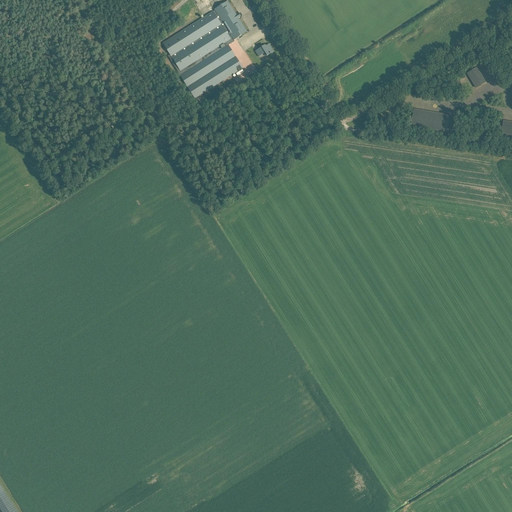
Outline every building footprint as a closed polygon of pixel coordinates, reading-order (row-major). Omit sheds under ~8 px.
[(224,4),(214,9),(215,11),(232,38),(234,40),(247,32),(239,19),(242,18),(238,12),(235,13),(228,1),(224,4)] [(213,12),(163,44),(170,55),(168,57),(182,79),(195,99),(235,73),(236,73),(238,76),(244,72),(242,69),(243,69),(243,68),(228,45),(234,42),(234,40),(232,38),(215,11),(214,12),(213,12)] [(256,51),(259,57),(265,53),(267,56),(274,52),(269,44),(266,46),(265,45),(256,51)] [(486,82),(477,67),(467,73),(476,88),(486,82)] [(454,116),(419,110),(414,109),(411,126),(451,133),(454,116)] [(500,138),(511,140),(511,121),(503,121),(500,138)] [(0,509),(1,511),(18,511),(0,483),(0,509)]
